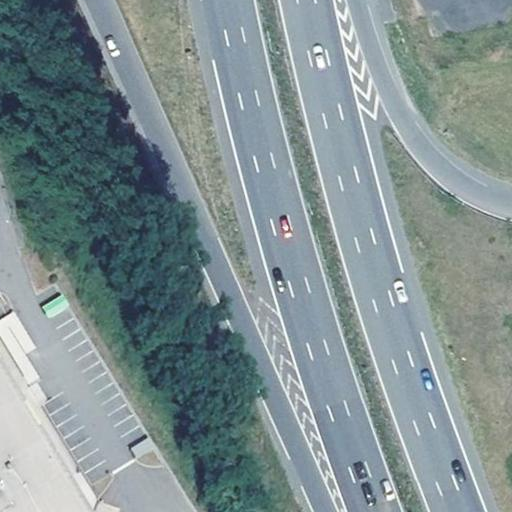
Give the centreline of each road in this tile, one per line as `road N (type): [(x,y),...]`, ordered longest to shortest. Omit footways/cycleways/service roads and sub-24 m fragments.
road 1 (motorway): [(100,0),(331,511)]
road 2 (motorway): [(222,0),(247,118),(318,359),(377,511)]
road 3 (motorway): [(456,511),(353,201),(308,0)]
road 4 (motorway): [(511,206),(453,177),(427,151),(376,60),(357,0)]
